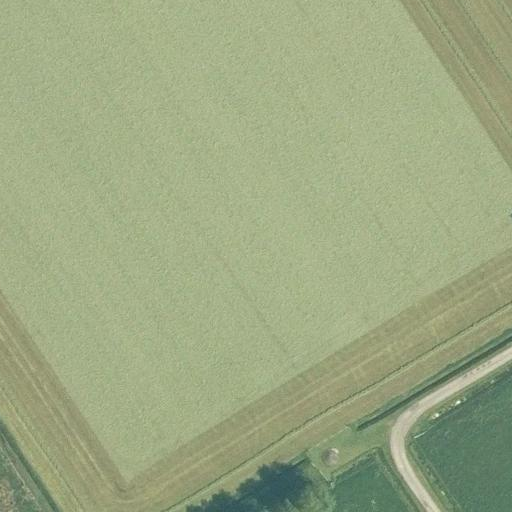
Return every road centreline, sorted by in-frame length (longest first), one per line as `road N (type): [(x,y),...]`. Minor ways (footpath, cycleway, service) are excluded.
road 1 (track): [(511,350),(405,419),(397,458),(430,511)]
road 2 (track): [(242,511),(405,419)]
